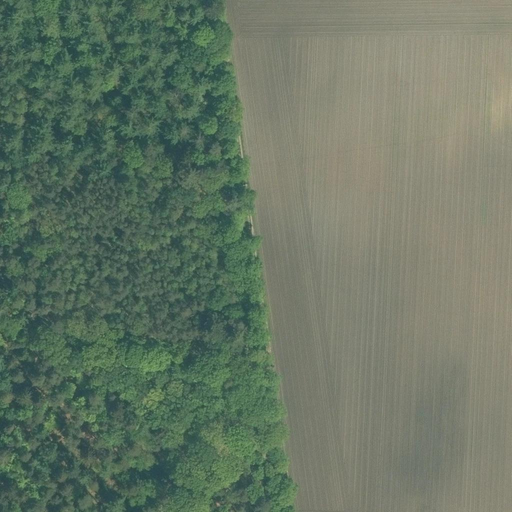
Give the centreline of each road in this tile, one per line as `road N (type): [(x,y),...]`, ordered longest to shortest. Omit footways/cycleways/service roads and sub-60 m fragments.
road 1 (track): [(218,0),(291,511)]
road 2 (track): [(262,364),(0,321)]
road 3 (track): [(177,511),(270,353)]
